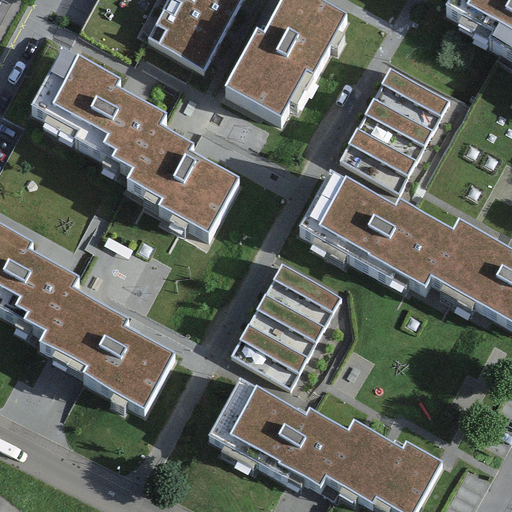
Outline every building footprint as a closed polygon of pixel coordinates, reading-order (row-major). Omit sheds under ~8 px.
[(200,0),(174,0),(166,17),(220,45),(226,34),(235,18),(200,0)] [(200,0),(235,18),(241,5),(244,0),(200,0)] [(313,95),(350,27),(299,0),(286,0),(262,46),(254,41),(220,104),(280,137),(306,91),(313,95)] [(490,47),(485,55),(511,69),(511,0),(454,0),(443,21),(490,47)] [(166,17),(151,44),(205,73),(210,65),(220,45),(166,17)] [(107,169),(126,180),(154,134),(159,125),(108,99),(113,90),(61,62),(31,119),(81,145),(111,161),(107,169)] [(391,77),(375,106),(432,137),(448,108),(391,77)] [(375,106),(358,136),(416,167),(432,137),(375,106)] [(154,134),(126,180),(118,193),(153,212),(148,221),(205,249),(237,186),(187,161),(191,153),(154,134)] [(358,136),(342,165),(400,197),(416,167),(358,136)] [(452,242),(397,212),(394,218),(324,181),(293,240),(390,292),(394,286),(421,300),(427,291),(452,242)] [(511,258),(459,230),(452,242),(427,291),(511,335),(511,258)] [(70,292),(18,264),(24,252),(0,239),(0,326),(41,348),(70,292)] [(283,272),(266,302),(323,333),(340,303),(283,272)] [(34,361),(78,384),(74,390),(140,425),(174,362),(123,336),(127,329),(67,298),(34,361)] [(266,302),(250,331),(307,363),(323,333),(266,302)] [(250,331),(233,361),(290,393),(307,363),(250,331)] [(308,421),(305,427),(236,389),(204,447),(284,491),(289,483),(316,498),(346,442),(308,421)] [(320,491),(359,511),(369,511),(371,509),(376,511),(417,511),(441,468),(401,447),(397,453),(353,430),(320,491)]
